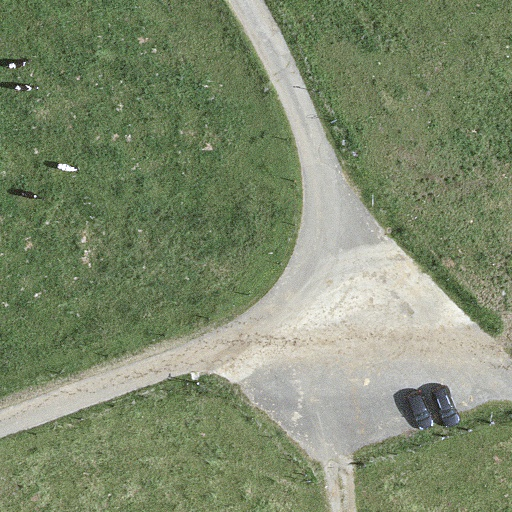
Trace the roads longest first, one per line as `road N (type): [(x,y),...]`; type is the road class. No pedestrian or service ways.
road 1 (track): [(245,0),(293,87),(318,195),(301,295),(250,338),(0,428)]
road 2 (track): [(301,295),(511,381)]
road 3 (track): [(301,295),(344,511)]
